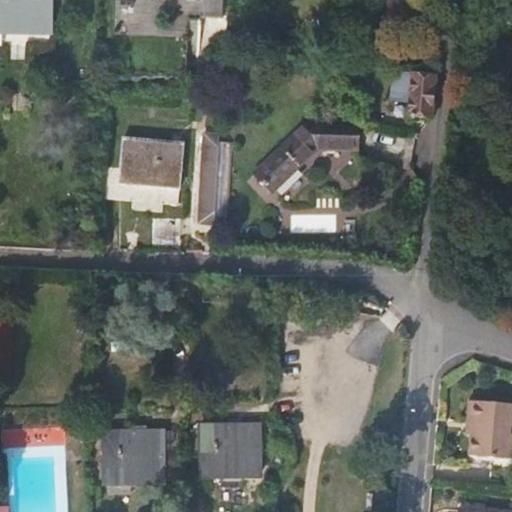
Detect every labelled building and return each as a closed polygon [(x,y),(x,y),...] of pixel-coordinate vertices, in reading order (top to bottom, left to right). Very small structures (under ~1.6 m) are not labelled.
[(0,0),(0,31),(53,32),(53,0),(0,0)] [(204,0),(203,18),(223,19),(223,0),(204,0)] [(393,71),(392,100),(408,101),(409,72),(393,71)] [(410,117),(431,119),(436,79),(414,77),(410,117)] [(256,173),(274,193),(323,148),(361,151),(362,125),(313,121),(256,173)] [(199,226),(215,226),(215,220),(220,142),(220,136),(205,134),(199,226)] [(122,139),(118,185),(177,191),(182,144),(122,139)] [(220,142),(215,220),(229,220),(233,142),(220,142)] [(153,225),(153,253),(178,253),(177,225),(153,225)] [(511,402),(472,399),(470,420),(476,421),(474,457),(511,459),(511,402)] [(260,423),(199,425),(200,471),(260,469),(260,423)] [(166,430),(106,431),(107,478),(166,477),(166,430)]
